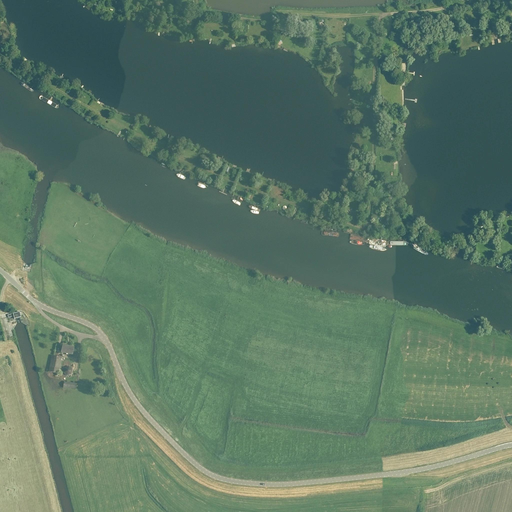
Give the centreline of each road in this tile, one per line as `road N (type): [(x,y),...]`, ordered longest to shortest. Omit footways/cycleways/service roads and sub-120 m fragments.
road 1 (track): [(504,0),(378,13),(363,225),(195,163),(0,51)]
road 2 (tertiary): [(25,293),(98,330),(139,406),(218,477),(310,482),(430,467),(511,444)]
road 3 (track): [(378,13),(183,19),(117,0)]
